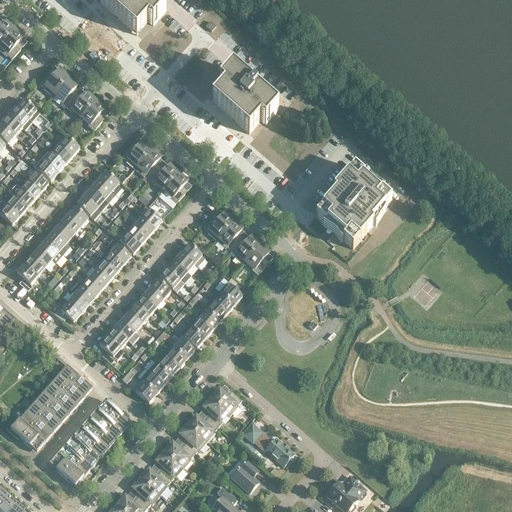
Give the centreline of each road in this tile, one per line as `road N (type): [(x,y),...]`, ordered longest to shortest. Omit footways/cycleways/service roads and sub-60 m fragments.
road 1 (unclassified): [(253,0),(511,226)]
road 2 (residential): [(71,354),(216,184)]
road 3 (residential): [(280,511),(326,459),(216,362)]
road 4 (residential): [(0,260),(136,115)]
road 5 (residential): [(278,292),(297,268),(295,255),(216,184)]
